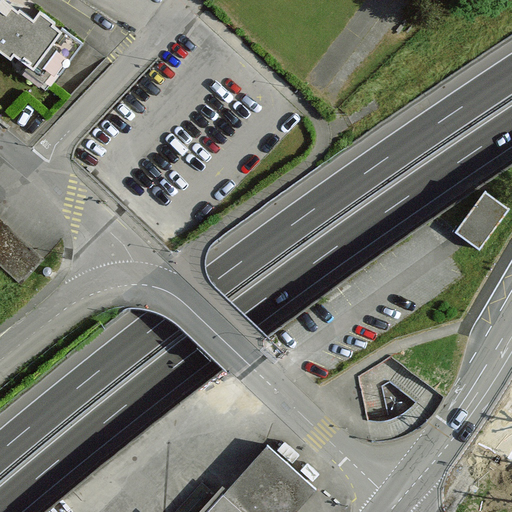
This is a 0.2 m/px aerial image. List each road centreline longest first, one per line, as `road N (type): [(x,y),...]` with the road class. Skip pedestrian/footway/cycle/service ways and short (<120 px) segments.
road 1 (motorway): [(0,509),(250,313),(511,128)]
road 2 (motorway): [(511,75),(222,277),(0,452)]
road 3 (residential): [(169,291),(401,511)]
road 4 (primary): [(511,341),(401,511)]
road 5 (residential): [(0,136),(75,195),(117,241),(131,281)]
road 6 (unclassified): [(131,281),(92,290),(0,356)]
